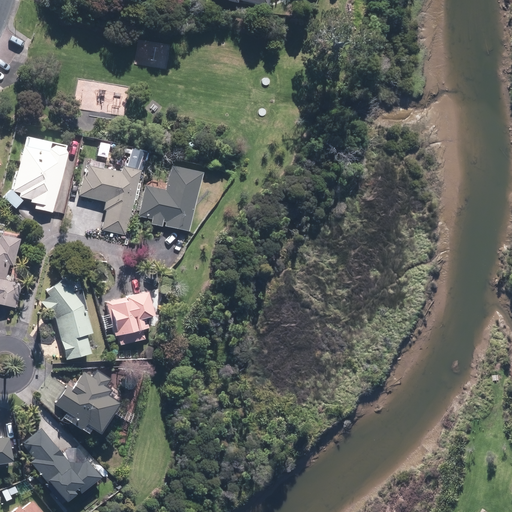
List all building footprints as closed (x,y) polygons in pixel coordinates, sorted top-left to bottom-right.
[(124,115),(76,109),(73,136),(121,142),(124,115)] [(44,154),(20,148),(10,193),(17,194),(17,198),(29,201),(28,204),(34,205),(33,210),(50,214),(63,155),(60,150),(51,148),(45,151),(44,154)] [(80,178),(76,197),(94,201),(103,203),(101,211),(104,212),(100,231),(123,236),(138,172),(119,168),(118,174),(85,166),(82,178),(80,178)] [(187,233),(199,174),(168,168),(163,191),(143,186),(136,217),(149,220),(148,225),(160,228),(161,223),(164,223),(163,227),(178,231),(187,233)] [(0,305),(3,307),(13,309),(18,285),(3,281),(7,266),(10,267),(16,241),(0,237),(0,305)] [(61,348),(64,361),(88,354),(84,336),(89,335),(77,291),(71,292),(61,279),(43,293),(46,298),(38,303),(50,318),(51,317),(53,319),(61,348)] [(113,301),(103,303),(112,337),(115,336),(118,346),(141,340),(139,331),(144,330),(142,320),(149,318),(143,293),(113,301)] [(59,395),(52,406),(70,418),(66,423),(79,431),(82,426),(95,436),(117,405),(105,397),(108,391),(103,388),(108,381),(93,371),(88,378),(81,373),(69,390),(65,386),(59,395)] [(32,460),(28,462),(60,503),(75,492),(77,494),(97,479),(83,461),(79,464),(65,463),(48,439),(40,429),(20,443),(32,460)] [(0,465),(9,464),(5,438),(0,438),(0,465)] [(36,511),(29,502),(19,510),(17,507),(9,511),(36,511)]
